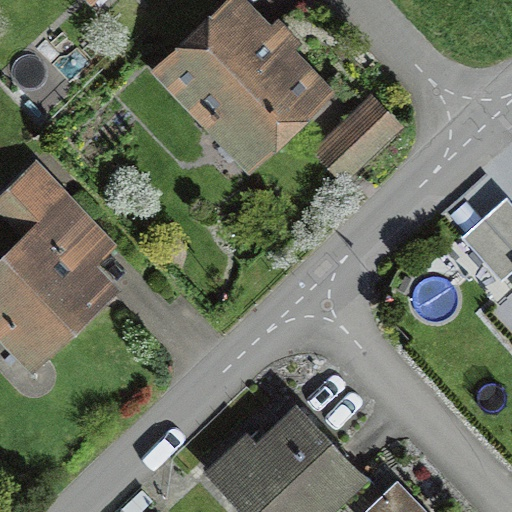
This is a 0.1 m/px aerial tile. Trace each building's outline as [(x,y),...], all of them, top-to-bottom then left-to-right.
[(77,0),(89,11),(96,19),(115,0),(77,0)] [(243,0),(239,0),(153,80),(251,186),(340,104),(243,0)] [(378,104),(314,161),(342,192),(405,135),(378,104)] [(0,221),(22,245),(0,266),(0,346),(37,385),(123,303),(97,276),(119,255),(39,172),(0,208),(0,221)] [(207,490),(229,511),(338,511),(364,487),(287,411),(207,490)] [(417,511),(394,488),(369,511),(417,511)]
